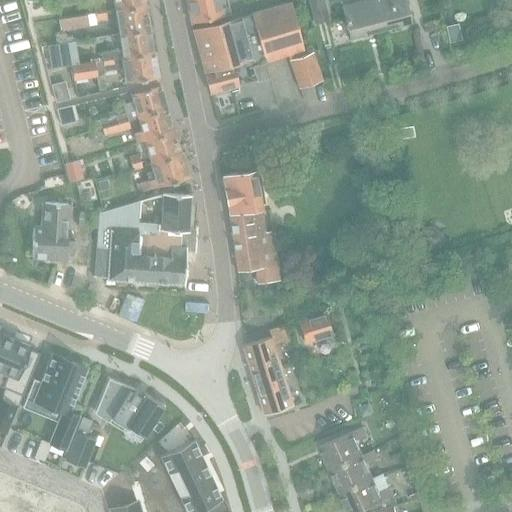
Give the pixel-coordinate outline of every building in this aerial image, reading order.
[(113,0),(115,9),(146,4),(144,0),(113,0)] [(185,0),(190,22),(229,13),(226,0),(185,0)] [(290,0),(250,12),(265,61),(287,54),(287,52),(303,46),(290,0)] [(308,0),(314,22),(329,18),(324,0),(308,0)] [(375,0),(354,0),(341,4),(350,38),(383,29),(375,0)] [(375,0),(383,29),(410,21),(404,0),(375,0)] [(93,3),(95,12),(105,10),(103,2),(93,3)] [(119,32),(149,27),(146,4),(115,9),(119,32)] [(95,12),(96,21),(107,20),(105,10),(95,12)] [(60,30),(88,25),(86,13),(57,18),(60,30)] [(239,16),(193,30),(203,71),(232,62),(239,83),(257,78),(253,64),(239,16)] [(122,47),(100,50),(102,59),(121,56),(123,56),(153,52),(153,50),(149,27),(119,32),(122,47)] [(50,63),(76,59),(74,43),(48,46),(50,63)] [(102,59),(95,60),(96,72),(103,71),(103,69),(123,66),(125,81),(159,76),(155,50),(153,50),(153,52),(123,56),(121,56),(102,59)] [(298,87),(322,79),(312,51),(289,59),(298,87)] [(96,74),(94,60),(71,63),(73,77),(96,74)] [(232,62),(203,71),(209,93),(238,84),(238,83),(239,83),(232,62)] [(117,123),(167,107),(160,83),(130,92),(132,100),(122,103),(125,111),(99,119),(101,127),(117,123)] [(117,123),(101,127),(104,135),(121,130),(130,127),(128,120),(137,117),(142,130),(133,133),(136,142),(144,139),(174,129),(167,107),(117,123)] [(151,162),(181,153),(174,129),(144,139),(151,162)] [(151,162),(149,162),(154,177),(137,183),(139,191),(189,175),(182,152),(181,153),(151,162)] [(129,156),(133,169),(142,166),(138,153),(129,156)] [(228,211),(262,206),(254,168),(221,174),(224,187),(228,211)] [(181,284),(189,195),(164,193),(161,223),(138,221),(140,199),(101,211),(98,211),(93,275),(105,276),(105,277),(181,284)] [(32,226),(31,255),(65,257),(66,252),(73,253),(88,254),(89,239),(95,239),(97,197),(76,196),(76,200),(67,199),(67,203),(44,201),(42,227),(32,226)] [(262,206),(228,211),(230,221),(232,237),(254,233),(265,231),(262,206)] [(254,233),(232,237),(237,270),(263,267),(264,280),(279,278),(273,230),(265,231),(254,233)] [(305,342),(333,334),(326,311),(298,319),(305,342)] [(272,342),(286,337),(282,323),(268,327),(270,335),(242,343),(242,344),(263,412),(292,403),(272,342)] [(0,370),(6,373),(1,386),(3,387),(0,393),(0,429),(5,432),(38,352),(27,347),(29,344),(13,337),(14,336),(0,330),(0,370)] [(32,378),(25,395),(61,409),(48,441),(64,448),(78,414),(68,410),(85,367),(50,353),(39,381),(32,378)] [(108,378),(97,404),(112,414),(110,417),(126,427),(130,422),(145,432),(159,410),(162,405),(143,393),(140,399),(132,394),(135,389),(108,378)] [(329,467),(363,452),(356,437),(367,433),(363,425),(319,444),(329,467)] [(75,431),(64,458),(84,466),(95,439),(75,431)] [(193,438),(158,455),(167,472),(177,467),(188,492),(178,496),(185,511),(191,511),(222,498),(213,480),(202,456),(193,438)] [(363,452),(329,467),(338,490),(372,475),(366,461),(377,456),(373,448),(363,452)] [(393,494),(389,485),(383,470),(372,475),(338,490),(348,511),(351,511),(369,505),(371,511),(369,511),(372,511),(391,504),(389,496),(393,494)] [(135,499),(107,507),(108,511),(141,511),(141,510),(138,511),(135,499)]
